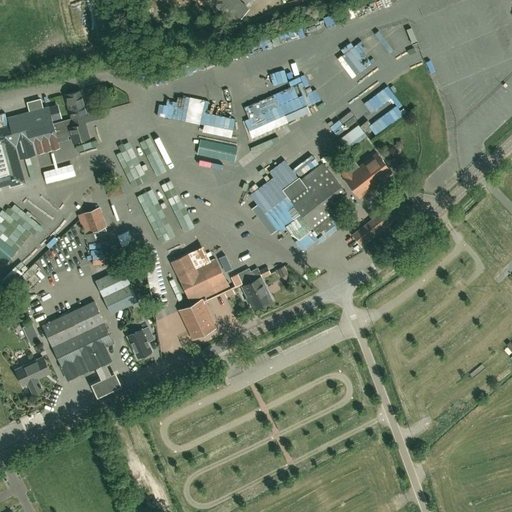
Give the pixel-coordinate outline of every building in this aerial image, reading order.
[(156,0),(146,11),(154,19),(168,4),(164,0),(156,0)] [(195,2),(191,7),(201,16),(206,12),(195,2)] [(284,42),(307,38),(305,27),(272,34),(274,46),(285,44),(284,42)] [(409,29),(416,44),(419,42),(412,28),(409,29)] [(371,48),(375,45),(368,35),(357,42),(355,39),(351,41),(364,60),(374,53),(371,48)] [(263,52),(261,41),(241,44),(243,55),(263,52)] [(328,94),(367,64),(357,51),(337,66),(340,70),(328,80),(330,82),(323,88),(328,94)] [(234,59),(233,53),(211,54),(211,61),(225,61),(225,59),(234,59)] [(204,59),(199,62),(200,65),(194,68),(196,72),(208,67),(204,59)] [(272,88),(281,86),(280,81),(292,78),(289,67),(268,71),(272,88)] [(195,75),(168,83),(170,89),(197,81),(195,75)] [(258,93),(263,81),(251,77),(247,89),(258,93)] [(318,77),(310,80),(313,87),(321,84),(318,77)] [(247,120),(253,137),(290,123),(286,114),(319,101),(314,90),(308,92),(304,82),(298,85),(298,86),(246,106),(251,119),(247,120)] [(114,86),(107,95),(115,102),(123,94),(114,86)] [(373,115),(394,102),(386,89),(365,102),(373,115)] [(65,94),(67,104),(73,126),(85,122),(83,116),(88,114),(81,90),(65,94)] [(204,132),(233,136),(236,117),(209,113),(211,100),(187,96),(186,107),(179,106),(180,102),(167,100),(166,110),(177,112),(176,120),(205,124),(204,132)] [(19,159),(59,148),(56,135),(64,133),(61,121),(53,123),(48,106),(7,117),(9,125),(0,127),(0,189),(1,190),(0,186),(0,185),(9,183),(10,187),(25,183),(19,159)] [(399,126),(407,120),(397,106),(370,125),(375,131),(372,133),(375,137),(397,122),(399,126)] [(336,133),(340,137),(360,118),(356,113),(336,133)] [(130,120),(119,121),(120,134),(132,133),(130,120)] [(85,122),(73,126),(69,127),(73,142),(89,138),(85,122)] [(348,150),(369,136),(360,123),(339,137),(348,150)] [(256,152),(268,147),(266,142),(254,147),(256,152)] [(199,143),(197,154),(234,161),(236,150),(199,143)] [(345,163),(347,166),(340,171),(344,177),(359,198),(378,183),(379,185),(387,178),(386,177),(392,172),(377,152),(359,166),(352,158),(345,163)] [(189,172),(195,170),(192,160),(186,162),(189,172)] [(326,167),(288,196),(301,214),(313,230),(317,235),(324,229),(325,231),(334,224),(328,217),(346,203),(338,192),(343,188),(326,167)] [(70,177),(66,184),(76,190),(80,182),(70,177)] [(110,198),(126,192),(122,181),(106,186),(110,198)] [(245,184),(241,192),(247,195),(251,188),(245,184)] [(87,201),(94,189),(89,186),(82,198),(87,201)] [(26,197),(23,201),(33,209),(36,205),(26,197)] [(6,218),(11,223),(16,218),(20,221),(27,213),(15,203),(7,212),(4,209),(0,214),(0,220),(3,223),(6,218)] [(382,230),(389,224),(398,217),(388,203),(371,216),(373,218),(352,235),(361,247),(382,230)] [(115,204),(112,205),(118,220),(121,219),(115,204)] [(87,242),(90,241),(96,239),(93,231),(107,226),(99,207),(82,213),(89,232),(84,234),(87,242)] [(60,233),(70,223),(68,220),(57,229),(60,233)] [(170,228),(182,238),(189,230),(178,220),(170,228)] [(0,238),(0,257),(6,263),(16,251),(0,238)] [(106,263),(105,248),(93,249),(94,264),(106,263)] [(197,267),(189,252),(171,261),(191,304),(229,286),(215,258),(197,267)] [(165,306),(156,255),(147,257),(155,307),(165,306)] [(16,265),(0,282),(0,297),(23,272),(16,265)] [(271,300),(260,277),(262,277),(271,273),(267,266),(259,270),(257,267),(250,271),(249,269),(237,274),(242,286),(253,308),(271,300)] [(111,313),(138,300),(122,267),(95,280),(111,313)] [(234,293),(232,288),(224,291),(226,296),(234,293)] [(201,300),(180,311),(193,338),(214,327),(201,300)] [(63,367),(67,378),(90,367),(91,369),(106,362),(100,349),(114,342),(94,301),(42,325),(62,367),(63,367)] [(142,329),(127,336),(137,357),(138,357),(140,358),(144,356),(144,354),(152,351),(147,341),(154,338),(148,326),(142,329)] [(38,378),(50,373),(42,356),(15,369),(23,385),(28,383),(33,394),(43,389),(38,378)] [(123,384),(116,371),(92,383),(99,396),(123,384)]
